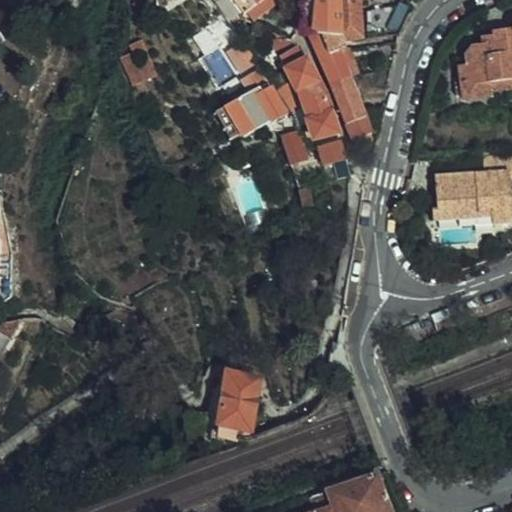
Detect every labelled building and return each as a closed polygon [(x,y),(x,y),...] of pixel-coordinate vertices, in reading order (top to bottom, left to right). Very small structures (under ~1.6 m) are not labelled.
[(0,0),(0,8),(9,8),(8,0),(0,0)] [(290,0),(292,16),(300,18),(329,24),(326,0),(290,0)] [(326,0),(329,24),(300,18),(294,26),(312,68),(330,113),(338,131),(357,121),(354,104),(340,70),(346,67),(344,62),(338,64),(327,38),(334,35),(330,26),(347,23),(345,0),(326,0)] [(378,23),(393,3),(395,0),(351,0),(354,27),(378,23)] [(446,59),(447,77),(479,72),(504,69),(511,68),(511,12),(510,11),(506,11),(504,13),(503,18),(481,21),(482,28),(469,30),(469,37),(461,38),(455,44),(456,58),(446,59)] [(291,50),(284,36),(266,47),(273,59),(282,76),(285,76),(297,111),(293,112),(300,129),(323,123),(311,87),(291,50)] [(226,89),(240,119),(271,104),(259,81),(256,79),(246,61),(231,69),(238,82),(226,89)] [(479,72),(480,83),(504,79),(504,69),(479,72)] [(447,77),(441,77),(442,87),(450,86),(451,94),(480,90),(480,83),(479,72),(447,77)] [(229,125),(240,119),(226,89),(214,95),(229,125)] [(281,121),(266,125),(275,150),(280,154),(294,149),(289,134),(284,126),(281,121)] [(326,131),(304,136),(309,156),(318,155),(331,151),(326,131)] [(509,143),(469,145),(470,161),(420,163),(420,191),(440,190),(442,208),(476,206),(476,214),(497,212),(495,169),(510,168),(509,143)] [(323,168),(335,165),(331,151),(318,155),(323,168)] [(295,171),(290,193),(300,196),(303,185),(306,174),(295,171)] [(236,182),(244,216),(258,213),(251,179),(236,182)] [(440,190),(420,191),(421,208),(442,208),(440,190)] [(476,206),(442,208),(442,215),(476,214),(476,206)] [(281,217),(262,220),(264,239),(279,236),(284,236),(281,217)] [(323,365),(335,368),(336,363),(341,340),(334,338),(329,337),(323,365)] [(192,400),(173,400),(173,404),(172,417),(182,429),(198,430),(199,427),(200,418),(236,420),(243,386),(246,368),(211,359),(207,360),(203,363),(200,367),(195,388),(192,400)] [(425,433),(423,445),(430,453),(455,443),(447,425),(425,433)] [(363,463),(297,486),(304,502),(271,511),(362,511),(378,507),(363,463)] [(511,511),(511,493),(500,498),(505,511),(511,511)]
